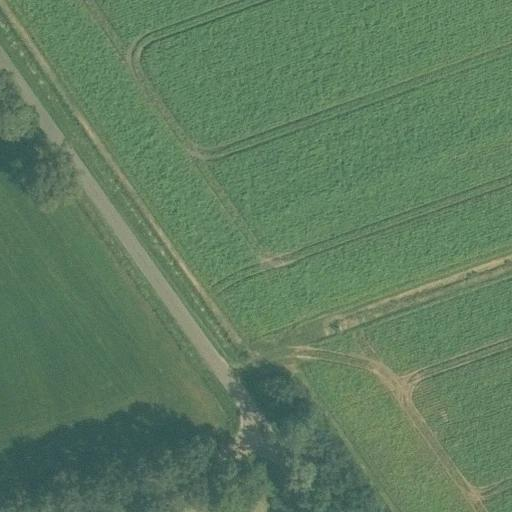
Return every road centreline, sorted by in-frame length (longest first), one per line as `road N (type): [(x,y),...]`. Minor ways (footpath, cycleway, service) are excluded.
road 1 (unclassified): [(267,438),(0,49)]
road 2 (unclassified): [(30,511),(267,438)]
